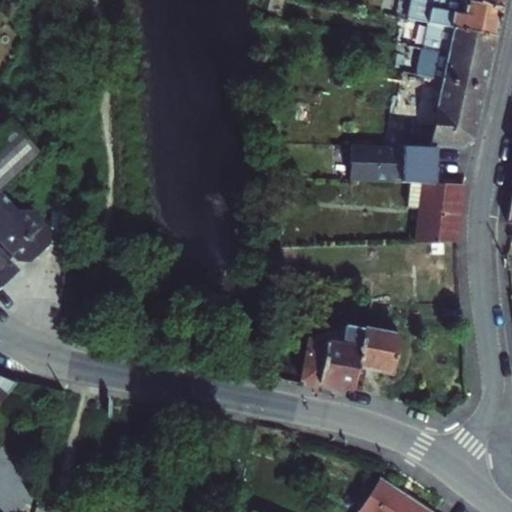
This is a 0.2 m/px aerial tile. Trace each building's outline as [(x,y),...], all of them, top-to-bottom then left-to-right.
[(411,0),(407,22),(425,26),(493,38),(494,34),(499,10),(453,0),(411,0)] [(453,0),(499,10),(501,0),(453,0)] [(493,38),(425,26),(420,52),(487,65),(493,38)] [(481,90),(487,65),(420,52),(416,79),(419,80),(481,90)] [(481,90),(419,80),(418,85),(439,90),(428,131),(408,131),(405,148),(431,149),(468,150),(481,90)] [(0,129),(0,189),(39,153),(25,137),(10,120),(0,129)] [(40,123),(25,137),(39,153),(54,138),(40,123)] [(350,150),(348,185),(405,189),(429,191),(431,149),(405,148),(404,151),(350,150)] [(429,191),(405,189),(402,216),(418,217),(413,255),(452,256),(459,193),(429,191)] [(0,243),(16,261),(30,261),(49,243),(50,231),(50,229),(49,228),(32,210),(17,210),(0,190),(0,243)] [(511,195),(511,196),(503,227),(511,229),(507,246),(511,246),(511,195)] [(49,206),(49,228),(50,229),(50,231),(66,232),(68,207),(49,206)] [(0,286),(18,269),(0,249),(0,286)] [(357,372),(364,333),(344,329),(340,350),(307,343),(300,384),(353,393),(357,372)] [(364,333),(357,372),(392,378),(399,340),(364,333)] [(0,376),(12,382),(15,379),(0,372),(0,376)] [(0,397),(12,382),(0,376),(0,397)] [(421,511),(376,483),(354,511),(421,511)]
